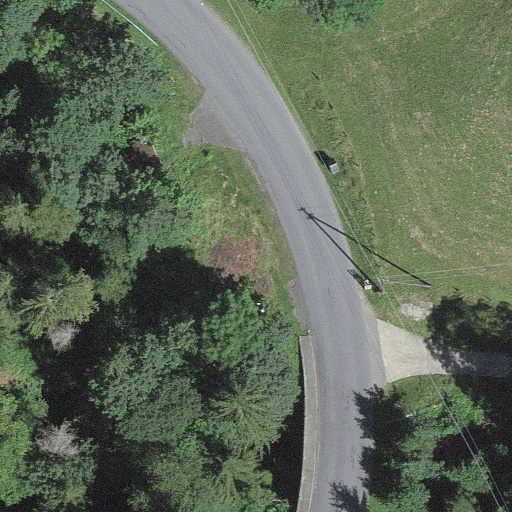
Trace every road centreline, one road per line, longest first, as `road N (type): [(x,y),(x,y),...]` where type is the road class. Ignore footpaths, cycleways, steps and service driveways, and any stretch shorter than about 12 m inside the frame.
road 1 (tertiary): [(156,0),(239,83),(302,189),(339,305),(346,359),(338,511)]
road 2 (track): [(511,369),(346,359)]
